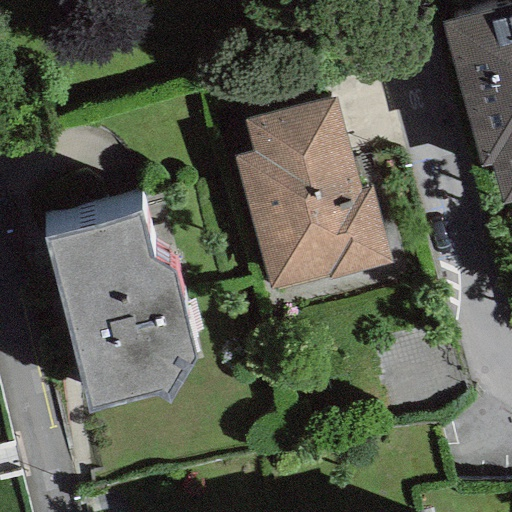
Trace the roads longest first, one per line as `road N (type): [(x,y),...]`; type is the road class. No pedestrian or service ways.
road 1 (residential): [(391,0),(455,243),(482,301),(511,339)]
road 2 (residential): [(0,248),(83,511)]
